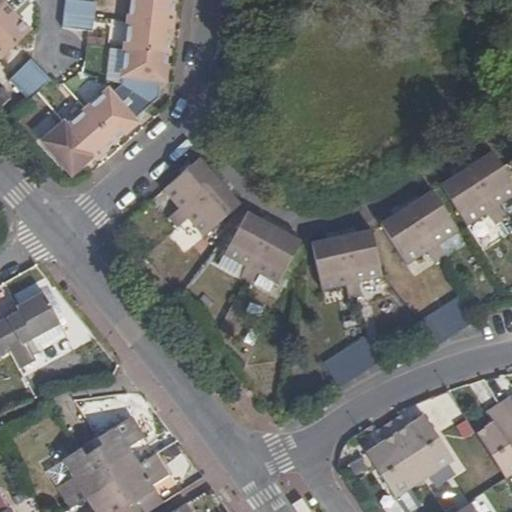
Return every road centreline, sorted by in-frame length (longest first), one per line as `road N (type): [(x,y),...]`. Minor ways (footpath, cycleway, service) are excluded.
road 1 (residential): [(210,0),(195,115),(60,237)]
road 2 (tertiary): [(246,466),(60,237)]
road 3 (residential): [(306,437),(386,394),(511,355)]
